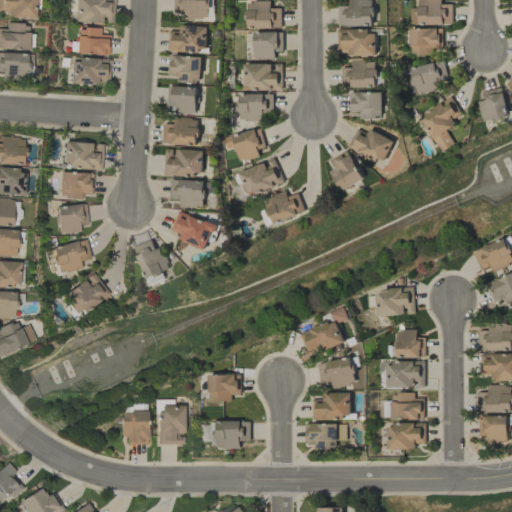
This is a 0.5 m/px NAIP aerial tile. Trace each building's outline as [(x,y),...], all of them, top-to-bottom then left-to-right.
[(0,0),(0,10),(7,11),(7,18),(34,18),(34,0),(0,0)] [(103,23),(112,23),(113,0),(74,0),(74,22),(103,23)] [(184,18),(209,19),(209,0),(174,0),(174,11),(184,12),(184,18)] [(280,28),(281,8),(269,7),(269,1),(246,0),(245,28),(280,28)] [(373,25),(372,0),(348,0),(349,5),(338,6),(338,26),(373,25)] [(452,24),(451,4),(440,4),(440,0),(416,0),(417,7),(409,7),(409,25),(452,24)] [(0,49),(27,50),(28,25),(5,24),(5,29),(0,28),(0,49)] [(168,51),(206,53),(207,26),(180,25),(179,31),(169,31),(168,51)] [(441,27),(409,28),(410,53),(442,52),(441,27)] [(99,35),(100,29),(77,28),(76,54),(108,56),(109,35),(99,35)] [(337,30),(337,50),(349,50),(349,56),(376,56),(376,29),(337,30)] [(254,31),(253,58),(274,59),(274,51),(282,51),(282,32),(254,31)] [(0,72),(1,72),(1,81),(27,81),(28,54),(0,52),(0,72)] [(168,74),(177,75),(177,81),(201,82),(202,56),(169,55),(168,74)] [(70,84),(108,85),(109,59),(71,58),(70,84)] [(341,67),(342,88),(376,87),(375,59),(352,60),(352,67),(341,67)] [(441,89),(439,81),(447,79),(443,60),(409,68),(416,95),(441,89)] [(243,64),(243,90),(282,89),(281,62),(243,64)] [(175,106),(175,113),(196,113),(196,86),(168,86),(167,105),(175,106)] [(484,100),(477,101),(482,122),(509,115),(501,87),(482,91),(484,100)] [(382,92),(349,92),(349,112),(359,112),(359,118),(382,118),(382,92)] [(272,93),(238,94),(239,120),(262,120),(262,112),(273,111),(272,93)] [(453,144),(446,130),(455,125),(452,119),(460,114),(451,97),(418,114),(438,152),(453,144)] [(163,144),(197,145),(198,118),(175,117),(174,124),(163,123),(163,144)] [(257,149),(265,147),(260,128),(223,137),(226,148),(234,146),(238,161),(258,156),(257,149)] [(385,162),(393,139),(368,130),(367,133),(355,129),(348,149),(385,162)] [(0,164),(22,165),(23,138),(0,137),(0,164)] [(102,143),(64,142),(63,168),(101,169),(102,143)] [(174,149),(164,148),(164,174),(202,175),(203,150),(174,149)] [(339,191),(363,179),(347,150),(329,159),(333,168),(329,171),(339,191)] [(238,172),(248,196),(284,181),(273,157),(238,172)] [(24,169),(0,168),(0,194),(23,195),(24,169)] [(92,173),(59,172),(58,198),(81,199),(81,194),(91,194),(92,173)] [(205,180),(170,179),(169,199),(180,199),(179,206),(204,207),(205,180)] [(297,192),(287,197),(284,190),(262,199),(272,224),(305,210),(297,192)] [(0,226),(11,227),(12,199),(0,198),(0,226)] [(79,232),(78,225),(87,224),(85,204),(56,207),(59,234),(79,232)] [(207,249),(215,222),(177,212),(172,230),(180,233),(178,241),(207,249)] [(0,256),(16,257),(16,230),(0,229),(0,256)] [(493,271),(511,263),(511,256),(504,238),(472,251),(480,270),(490,266),(493,271)] [(165,278),(162,272),(171,267),(161,247),(155,249),(150,239),(132,248),(150,285),(165,278)] [(81,269),(79,261),(89,259),(86,240),(52,247),(57,273),(81,269)] [(0,287),(18,288),(19,262),(0,261),(0,287)] [(504,304),(511,300),(511,272),(487,283),(494,302),(503,299),(504,304)] [(62,296),(77,317),(108,294),(92,273),(84,279),(62,296)] [(414,314),(413,288),(374,289),(375,315),(414,314)] [(0,318),(14,319),(15,292),(0,291),(0,318)] [(344,341),(334,318),(299,335),(308,352),(324,344),(326,350),(344,341)] [(0,326),(0,355),(34,342),(27,325),(18,329),(15,321),(0,326)] [(511,322),(488,323),(489,330),(479,330),(479,350),(511,349),(511,322)] [(416,329),(395,330),(396,357),(425,357),(424,337),(416,337),(416,329)] [(511,353),(480,354),(481,373),(492,373),(492,380),(511,380),(511,353)] [(356,382),(352,356),(317,363),(322,389),(356,382)] [(424,361),(386,360),(386,387),(414,387),(424,388),(424,361)] [(240,394),(240,374),(207,374),(208,400),(231,400),(231,394),(240,394)] [(477,412),(511,411),(511,402),(511,384),(487,385),(487,392),(477,392),(477,412)] [(312,420),(351,419),(351,392),(323,393),(323,400),(312,400),(312,420)] [(390,419),(423,419),(423,398),(414,398),(414,393),(391,392),(390,419)] [(157,444),(182,445),(183,406),(158,406),(157,444)] [(146,411),(120,412),(121,436),(126,436),(126,445),(147,444),(146,411)] [(507,442),(507,415),(478,416),(479,436),(487,436),(487,442),(507,442)] [(249,441),(249,421),(215,420),(215,448),(239,449),(239,440),(249,441)] [(347,424),(305,422),(304,443),(320,444),(320,442),(324,442),(324,448),(336,449),(336,440),(346,440),(347,424)] [(425,423),(387,424),(388,449),(414,449),(414,443),(425,443),(425,423)] [(0,500),(7,494),(11,498),(23,489),(11,474),(14,471),(7,462),(0,468),(0,500)] [(52,493),(45,497),(40,488),(19,502),(25,511),(58,511),(63,509),(52,493)] [(91,511),(86,503),(72,511),(91,511)]
